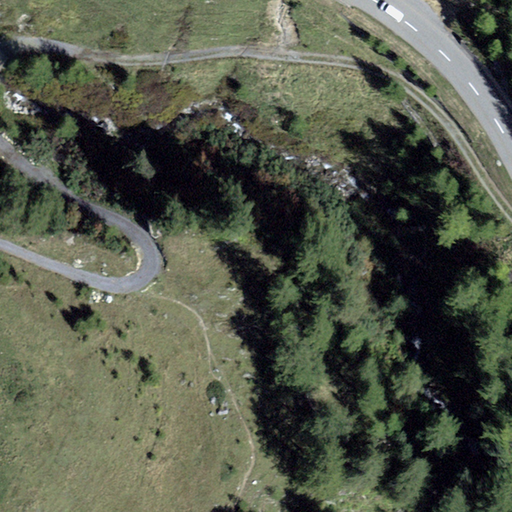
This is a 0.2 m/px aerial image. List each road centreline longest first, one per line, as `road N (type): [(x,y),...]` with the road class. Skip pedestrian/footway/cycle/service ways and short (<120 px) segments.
road 1 (track): [(0,52),(29,44),(122,61),(237,51),(359,63),(423,97),(511,215)]
road 2 (track): [(142,280),(151,250),(140,236),(41,190),(0,147)]
road 3 (secondary): [(372,0),(447,58),(511,148)]
road 4 (track): [(0,245),(117,285),(142,280)]
